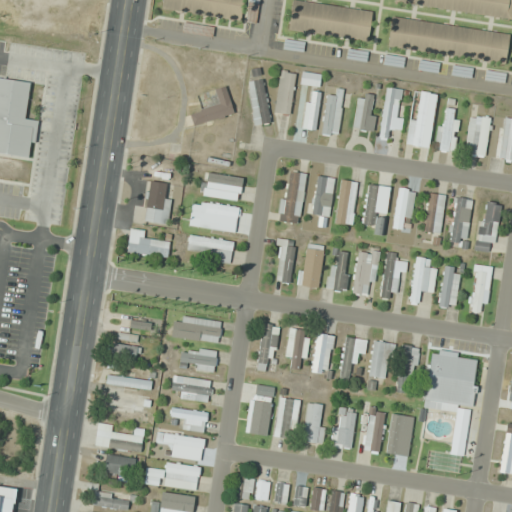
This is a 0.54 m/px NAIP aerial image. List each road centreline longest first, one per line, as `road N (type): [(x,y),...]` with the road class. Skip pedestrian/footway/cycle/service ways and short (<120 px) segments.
road 1 (primary): [(130,0),(54,511)]
road 2 (residential): [(127,24),(511,85)]
road 3 (residential): [(219,511),(273,147)]
road 4 (residential): [(228,451),(511,496)]
road 5 (residential): [(247,300),(511,338)]
road 6 (residential): [(273,147),(511,182)]
road 7 (residential): [(479,511),(511,302)]
road 8 (residential): [(247,300),(90,274)]
